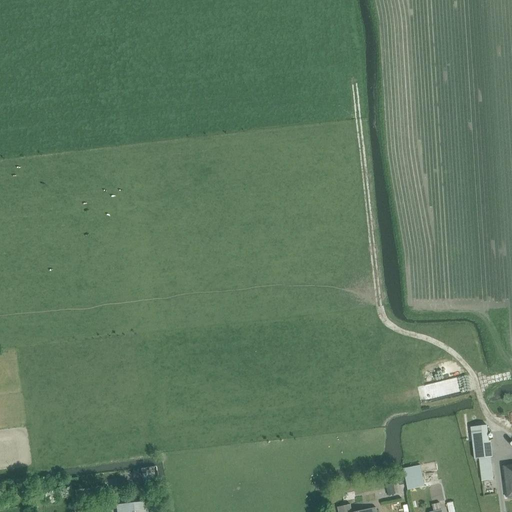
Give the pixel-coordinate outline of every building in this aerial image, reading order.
[(469,370),(423,380),(426,393),(444,390),(442,382),(449,381),(451,388),(472,384),(469,370)] [(487,425),(471,427),(473,443),(489,441),(487,425)] [(491,441),(489,441),(473,443),(474,459),(479,458),(490,457),(493,457),(491,441)] [(428,458),(430,466),(441,463),(439,455),(428,458)] [(490,457),(479,458),(481,473),(492,472),(490,457)] [(425,486),(420,465),(404,469),(408,490),(425,486)] [(511,466),(503,467),(506,489),(504,489),(505,492),(507,492),(508,499),(511,498),(511,466)] [(492,472),(481,473),(482,481),(493,480),(492,472)] [(393,484),(386,486),(388,496),(395,494),(393,484)] [(150,511),(149,501),(117,505),(117,511),(150,511)] [(440,503),(432,505),(433,511),(434,511),(442,510),(440,503)]
